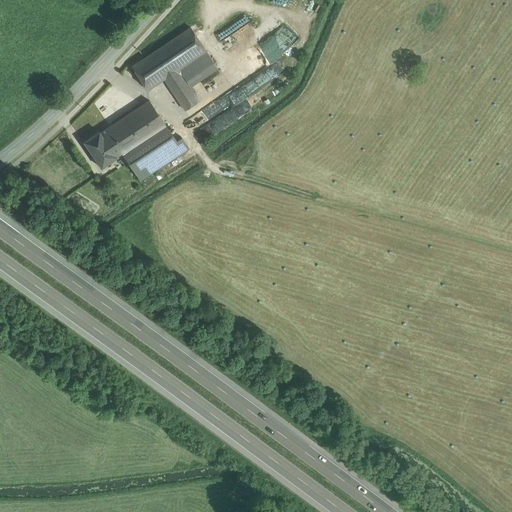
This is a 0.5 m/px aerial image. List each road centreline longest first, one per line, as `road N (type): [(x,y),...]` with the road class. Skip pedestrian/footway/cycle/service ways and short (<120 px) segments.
road 1 (motorway): [(378,511),(0,227)]
road 2 (motorway): [(0,258),(341,511)]
road 3 (secondary): [(162,0),(0,161)]
